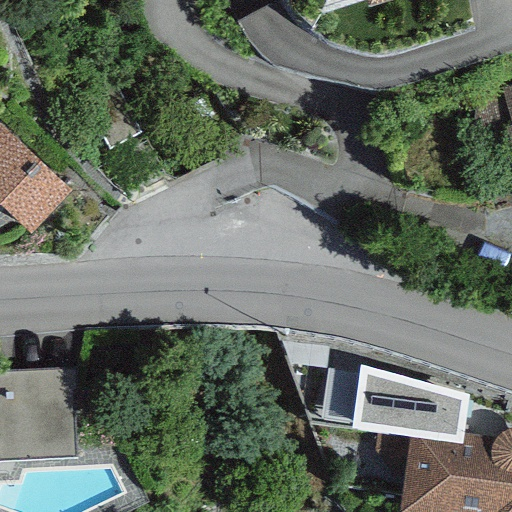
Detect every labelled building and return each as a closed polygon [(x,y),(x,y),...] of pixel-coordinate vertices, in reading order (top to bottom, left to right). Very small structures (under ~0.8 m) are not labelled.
[(360,0),(367,17),(424,0),(360,0)] [(139,138),(112,82),(80,97),(108,153),(139,138)] [(511,87),(474,97),(470,154),(505,146),(511,168),(511,87)] [(70,212),(0,137),(0,220),(30,252),(70,212)] [(352,430),(351,441),(407,449),(461,454),(464,440),(468,403),(360,373),(359,378),(327,374),(319,425),(352,430)] [(0,473),(75,468),(69,375),(0,377),(0,473)] [(461,454),(407,449),(399,511),(511,511),(511,436),(507,437),(500,440),(495,444),(464,440),(461,454)]
